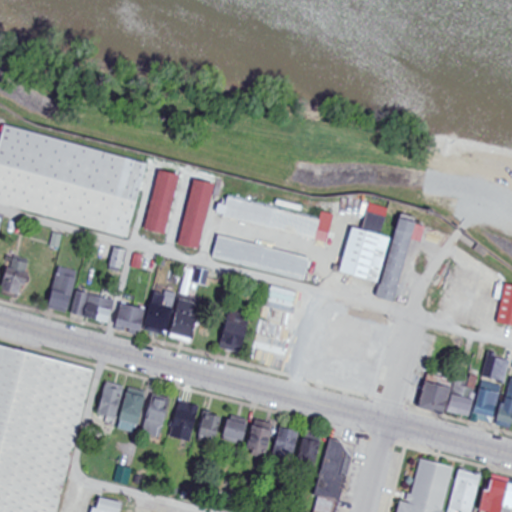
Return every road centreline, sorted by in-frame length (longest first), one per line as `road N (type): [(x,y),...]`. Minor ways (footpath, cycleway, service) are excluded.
road 1 (secondary): [(511,455),(0,317)]
road 2 (residential): [(364,511),(412,317),(427,277),(463,227)]
